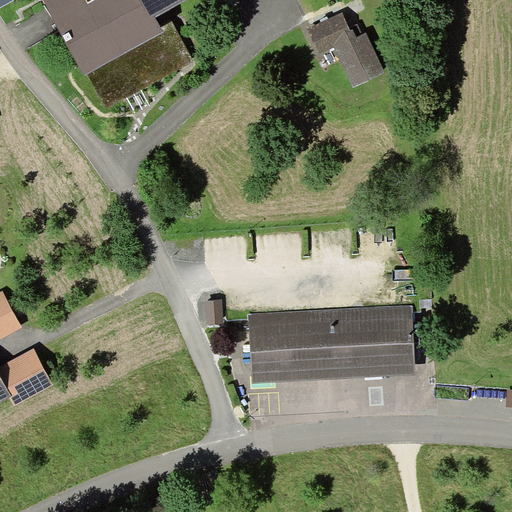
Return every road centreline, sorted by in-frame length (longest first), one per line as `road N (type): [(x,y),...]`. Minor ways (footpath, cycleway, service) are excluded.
road 1 (residential): [(0,48),(109,169),(197,349),(226,446)]
road 2 (residential): [(226,446),(359,430),(511,435)]
road 3 (residential): [(38,511),(162,460),(226,446)]
